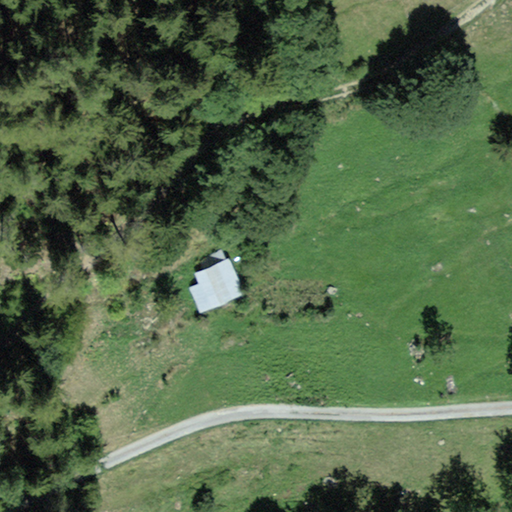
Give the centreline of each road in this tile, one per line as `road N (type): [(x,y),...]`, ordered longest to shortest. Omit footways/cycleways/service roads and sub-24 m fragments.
road 1 (track): [(0,311),(90,230),(185,116),(271,73),(370,56),(463,0)]
road 2 (track): [(511,408),(407,420),(208,419),(46,511)]
